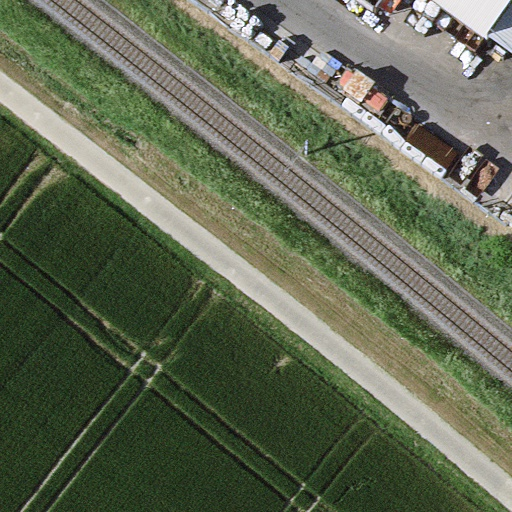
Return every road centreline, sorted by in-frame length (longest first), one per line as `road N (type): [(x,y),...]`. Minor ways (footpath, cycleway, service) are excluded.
road 1 (track): [(511,486),(174,196),(0,72)]
road 2 (unknown): [(511,74),(447,67),(315,0)]
